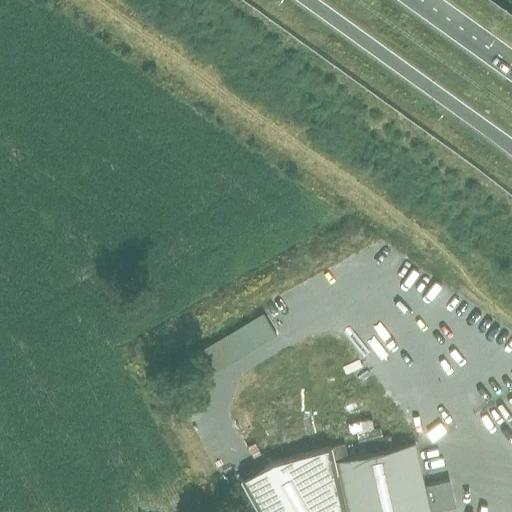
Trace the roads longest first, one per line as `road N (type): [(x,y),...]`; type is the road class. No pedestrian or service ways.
road 1 (primary): [(305,0),(511,147)]
road 2 (primary): [(511,74),(408,0)]
